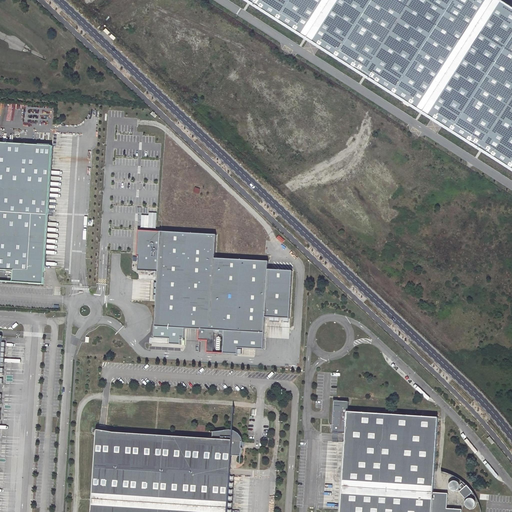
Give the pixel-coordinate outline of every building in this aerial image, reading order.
[(246,0),(511,168),(511,10),(496,0),(246,0)] [(0,142),(0,282),(43,286),(52,147),(0,142)] [(138,257),(137,270),(155,271),(152,327),(264,333),(267,262),(214,259),(215,236),(137,232),(135,257),(138,257)] [(461,511),(462,510),(447,509),(448,494),(433,493),(438,418),(347,412),(348,402),(334,401),(332,433),(345,434),(340,511),(461,511)] [(213,431),(213,438),(97,431),(91,511),(227,511),(231,455),(241,455),(243,447),(241,447),(242,441),(243,441),(241,437),(236,431),(233,430),(230,429),(228,429),(226,429),(224,430),(213,431)] [(449,484),(449,486),(449,488),(450,489),(451,490),(453,491),(455,492),(457,491),(459,490),(459,489),(460,488),(460,486),(459,483),(458,482),(456,481),(455,480),(452,481),(451,482),(450,483),(449,484)] [(465,502),(465,504),(465,505),(466,507),(467,509),(469,509),(475,507),(476,506),(476,504),(476,502),(475,501),(474,500),(473,499),(471,498),(469,498),(468,499),(466,500),(465,502)]
